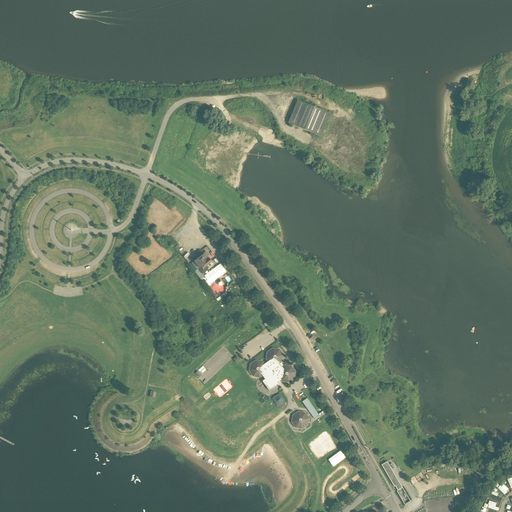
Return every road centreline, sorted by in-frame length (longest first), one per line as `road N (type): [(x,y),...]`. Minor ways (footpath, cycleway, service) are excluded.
road 1 (unclassified): [(145,176),(199,207),(231,242),(297,333),(364,455)]
road 2 (unclassified): [(24,177),(65,161),(145,176)]
